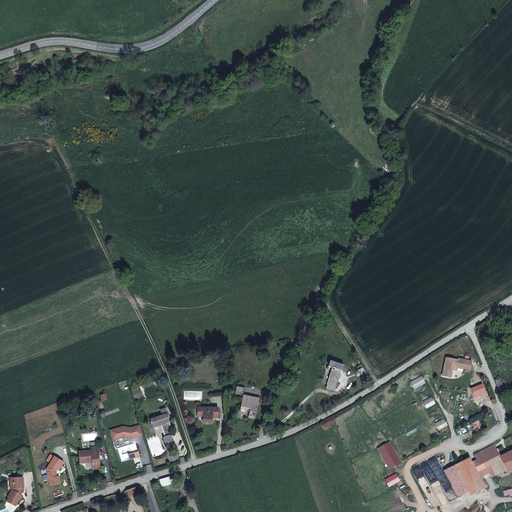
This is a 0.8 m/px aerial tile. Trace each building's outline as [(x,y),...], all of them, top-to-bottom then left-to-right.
[(456,371),(457,368),(457,366),(464,367),(464,365),(471,366),(472,361),(458,359),(458,360),(446,358),(442,376),(451,377),(452,370),(456,371)] [(344,365),(330,361),(328,366),(333,368),(327,385),(328,385),(327,389),(335,391),(341,370),(342,371),(344,365)] [(365,372),(363,368),(355,372),(357,376),(365,372)] [(425,383),(421,376),(410,382),(414,389),(425,383)] [(504,391),(499,379),(495,380),(500,393),(504,391)] [(254,419),(259,399),(243,395),(245,388),(236,386),(234,398),(242,400),(241,406),(246,408),(246,410),(250,411),(248,417),(254,419)] [(436,404),(432,397),(423,402),(426,409),(436,404)] [(171,435),(169,428),(168,425),(170,424),(168,418),(169,418),(169,417),(169,416),(168,415),(167,415),(166,414),(167,414),(165,408),(160,410),(162,415),(150,419),(151,423),(153,427),(160,425),(165,437),(163,437),(165,444),(173,441),(170,435),(171,435)] [(218,408),(198,408),(198,416),(203,416),(203,423),(212,423),(212,417),(218,418),(218,408)] [(448,426),(444,419),(435,423),(439,431),(448,426)] [(143,435),(140,425),(131,428),(122,427),(110,431),(113,441),(123,437),(131,439),(131,437),(133,437),(133,438),(143,435)] [(388,442),(378,448),(390,470),(401,463),(388,442)] [(477,461),(472,463),(469,458),(455,465),(444,471),(458,496),(468,491),(470,495),(484,488),(485,489),(489,487),(485,481),(482,483),(476,472),(491,465),(496,474),(505,469),(506,472),(511,468),(511,450),(499,456),(493,445),(474,455),(477,461)] [(99,468),(98,447),(91,448),(91,451),(79,452),(80,463),(92,462),(92,469),(99,468)] [(59,470),(63,462),(54,457),(46,469),(48,479),(50,485),(60,483),(59,476),(57,477),(56,471),(57,469),(59,470)] [(172,484),(169,476),(159,479),(161,487),(172,484)] [(23,480),(19,480),(19,478),(14,478),(14,483),(11,483),(12,488),(12,490),(8,498),(9,498),(7,501),(15,506),(18,499),(19,500),(22,495),(19,494),(21,492),(20,490),(23,490),(23,480)]
